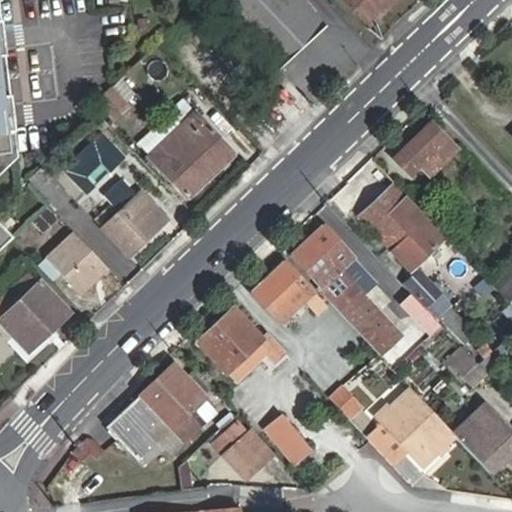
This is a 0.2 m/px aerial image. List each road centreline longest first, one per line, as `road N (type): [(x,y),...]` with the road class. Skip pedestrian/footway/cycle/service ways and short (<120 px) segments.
road 1 (secondary): [(470,0),(34,433)]
road 2 (residential): [(183,500),(363,502),(442,511)]
